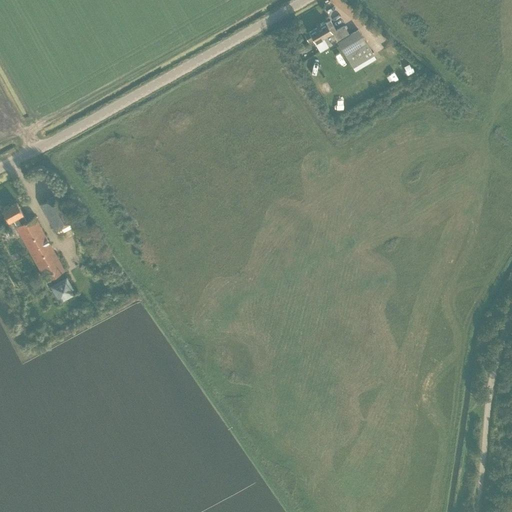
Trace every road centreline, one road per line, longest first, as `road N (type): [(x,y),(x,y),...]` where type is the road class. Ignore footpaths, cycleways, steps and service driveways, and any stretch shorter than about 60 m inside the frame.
road 1 (unclassified): [(0,169),(310,0)]
road 2 (track): [(477,511),(488,390),(511,319)]
